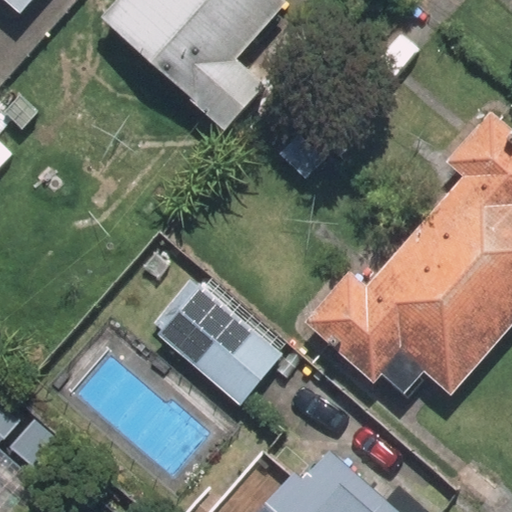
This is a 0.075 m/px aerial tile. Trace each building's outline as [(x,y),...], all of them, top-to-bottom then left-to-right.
[(0,0),(0,4),(21,23),(40,0),(0,0)] [(122,0),(100,26),(226,140),(267,95),(236,68),(288,11),(275,0),(122,0)] [(455,398),(511,334),(511,137),(491,119),(448,168),(465,183),(368,292),(349,274),(302,327),(372,388),(403,353),(455,398)] [(241,411),(285,359),(192,281),(154,325),(165,335),(159,342),(241,411)] [(0,404),(0,511),(53,511),(90,470),(23,412),(17,419),(0,404)] [(392,511),(330,458),(303,489),(295,482),(268,511),(392,511)]
